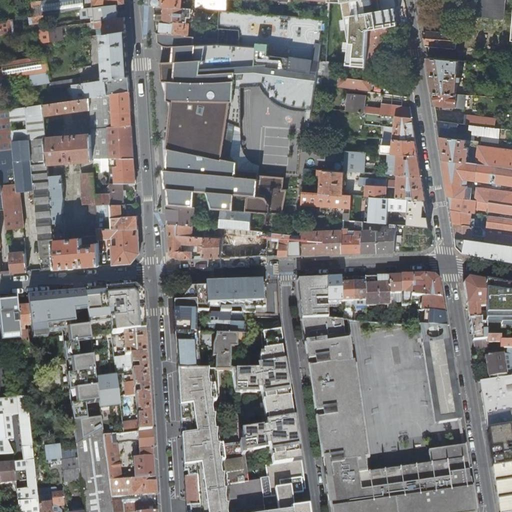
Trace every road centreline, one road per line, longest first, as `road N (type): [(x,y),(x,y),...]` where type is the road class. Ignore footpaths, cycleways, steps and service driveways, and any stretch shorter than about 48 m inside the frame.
road 1 (residential): [(136,0),(152,274)]
road 2 (residential): [(443,260),(407,0)]
road 3 (residential): [(488,511),(443,260)]
road 4 (residential): [(316,511),(283,269)]
road 5 (residential): [(152,274),(170,511)]
road 6 (residential): [(443,260),(283,269)]
road 7 (residential): [(0,287),(152,274)]
road 8 (residential): [(283,269),(152,274)]
